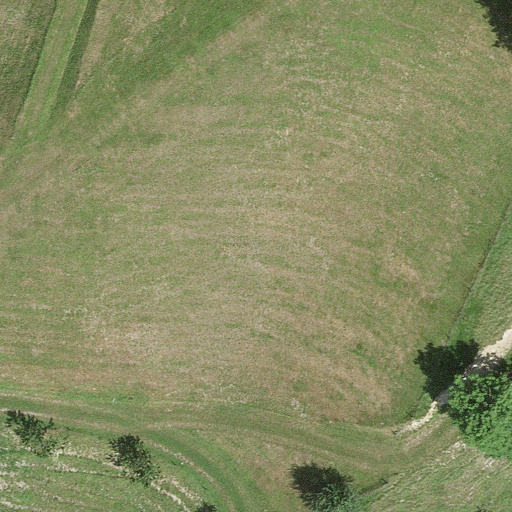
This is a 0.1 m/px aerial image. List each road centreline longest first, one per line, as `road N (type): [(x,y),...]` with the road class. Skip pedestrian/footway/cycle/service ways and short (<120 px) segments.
road 1 (track): [(75,414),(220,417),(380,447),(408,445),(444,425),(511,360)]
road 2 (track): [(0,404),(149,434),(198,456),(231,485),(246,511)]
